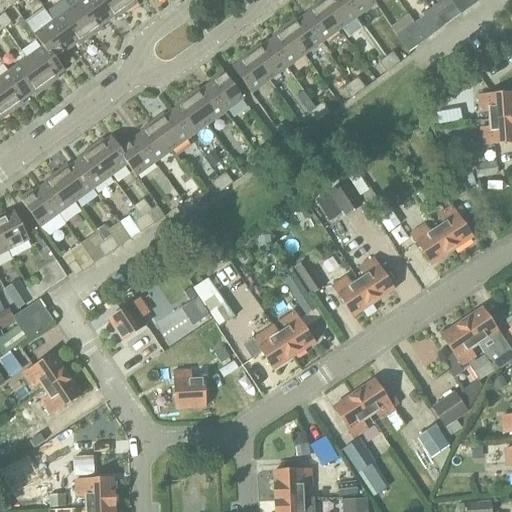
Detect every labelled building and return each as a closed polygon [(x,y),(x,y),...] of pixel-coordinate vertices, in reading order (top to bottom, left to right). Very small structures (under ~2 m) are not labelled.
[(106,23),(88,0),(84,0),(69,11),(89,39),(102,30),(100,28),(106,23)] [(125,13),(116,0),(88,0),(106,23),(112,19),(113,21),(125,13)] [(135,3),(138,0),(116,0),(125,13),(137,5),(135,3)] [(322,0),(317,4),(338,32),(355,20),(340,0),(322,0)] [(340,0),(355,20),(374,6),(370,0),(340,0)] [(448,0),(441,0),(428,9),(442,28),(460,16),(448,0)] [(448,0),(460,16),(477,3),(475,0),(448,0)] [(300,20),(319,45),(338,32),(317,4),(306,12),(308,14),(300,20)] [(421,17),(412,24),(425,41),(442,28),(428,9),(420,16),(421,17)] [(89,39),(69,11),(51,24),(70,49),(77,45),(78,46),(89,39)] [(11,25),(3,15),(0,17),(0,24),(4,30),(11,25)] [(407,53),(425,41),(412,24),(406,15),(389,28),(395,36),(407,53)] [(295,20),(283,29),(303,57),(319,45),(300,20),(296,22),(295,20)] [(70,49),(51,24),(33,37),(42,49),(56,62),(66,55),(65,53),(70,49)] [(267,44),(285,70),(303,57),(283,29),(271,37),(273,39),(267,44)] [(247,54),(268,82),(285,70),(267,44),(262,48),(260,45),(247,54)] [(56,62),(42,49),(26,60),(46,88),(57,80),(56,77),(63,72),(56,62)] [(238,65),(231,69),(250,95),(268,82),(247,54),(236,62),(238,65)] [(391,54),(385,59),(392,69),(399,64),(391,54)] [(385,74),(392,69),(385,59),(378,64),(385,74)] [(46,88),(26,60),(9,72),(27,98),(33,94),(34,96),(46,88)] [(27,98),(9,72),(0,78),(0,97),(11,113),(22,105),(21,103),(27,98)] [(242,101),(222,73),(210,82),(211,84),(205,88),(224,114),(242,101)] [(356,79),(349,84),(357,95),(364,90),(356,79)] [(350,100),(357,95),(349,84),(342,89),(350,100)] [(224,114),(205,88),(200,92),(198,90),(186,99),(206,127),(224,114)] [(488,122),(511,120),(511,95),(478,97),(479,113),(488,113),(488,122)] [(0,120),(11,113),(0,97),(0,120)] [(170,114),(189,140),(206,127),(186,99),(175,107),(176,109),(170,114)] [(315,110),(322,120),(329,115),(321,104),(315,110)] [(322,120),(315,110),(308,115),(315,125),(322,120)] [(163,115),(151,124),(171,152),(189,140),(170,114),(165,117),(163,115)] [(511,144),(511,120),(488,122),(489,129),(480,130),(481,146),(511,144)] [(134,139),(153,165),(171,152),(151,124),(139,132),(141,135),(134,139)] [(279,135),(286,146),(293,140),(286,130),(279,135)] [(126,166),(117,148),(110,138),(103,143),(101,141),(92,148),(112,176),(126,166)] [(153,165),(134,139),(129,143),(128,140),(117,148),(126,166),(135,178),(153,165)] [(80,160),(74,165),(92,190),(112,176),(92,148),(78,158),(80,160)] [(253,154),(260,164),(267,159),(259,149),(253,154)] [(260,164),(253,154),(246,159),(253,169),(260,164)] [(495,164),(475,166),(476,178),(497,176),(495,164)] [(54,175),(74,204),(92,190),(74,165),(68,168),(66,166),(54,175)] [(442,166),(433,172),(446,192),(455,186),(442,166)] [(224,174),(217,179),(225,190),(232,185),(224,174)] [(38,190),(57,216),(74,204),(54,175),(43,183),(45,185),(38,190)] [(225,190),(217,179),(210,184),(218,195),(225,190)] [(328,224),(340,216),(342,218),(359,206),(342,181),(312,202),(328,224)] [(19,200),(39,229),(57,216),(38,190),(33,194),(32,191),(19,200)] [(423,192),(416,197),(423,207),(430,203),(423,192)] [(189,199),(183,204),(190,215),(197,210),(189,199)] [(190,215),(183,204),(176,209),(183,220),(190,215)] [(398,226),(385,205),(374,212),(388,233),(398,226)] [(442,224),(435,229),(451,253),(471,239),(450,208),(437,217),(442,224)] [(0,236),(8,252),(28,242),(13,213),(6,217),(5,214),(0,216),(0,236)] [(147,229),(154,224),(147,214),(140,219),(147,229)] [(129,241),(140,234),(133,223),(128,217),(118,224),(129,241)] [(140,219),(133,223),(140,234),(147,229),(140,219)] [(111,238),(118,248),(129,241),(118,224),(107,231),(111,238)] [(451,253),(435,229),(428,233),(423,226),(410,235),(430,267),(451,253)] [(111,238),(104,242),(111,253),(118,248),(111,238)] [(104,258),(111,253),(104,242),(97,247),(104,258)] [(54,261),(46,267),(57,284),(66,279),(54,261)] [(293,269),(310,295),(322,287),(306,261),(293,269)] [(363,277),(357,281),(372,305),(393,292),(371,261),(358,269),(363,277)] [(73,278),(81,273),(74,262),(66,267),(73,278)] [(46,291),(57,284),(46,267),(37,273),(42,279),(39,280),(46,291)] [(372,305),(357,281),(350,286),(344,279),(331,288),(352,319),(372,305)] [(39,280),(32,285),(39,296),(46,291),(39,280)] [(32,285),(25,290),(32,301),(39,296),(32,285)] [(29,302),(19,288),(7,296),(16,310),(29,302)] [(150,293),(132,306),(107,322),(121,343),(132,335),(144,352),(176,331),(150,293)] [(305,293),(297,299),(308,316),(316,311),(305,293)] [(196,299),(186,305),(198,322),(207,316),(196,299)] [(12,319),(17,326),(17,327),(44,309),(38,301),(12,319)] [(44,309),(17,327),(26,340),(52,322),(44,309)] [(481,310),(461,323),(477,347),(484,342),(489,349),(502,341),(481,310)] [(277,334),(293,358),(313,345),(292,314),(279,323),(284,330),(277,334)] [(477,347),(461,323),(441,337),(451,354),(444,359),(452,370),(448,372),(452,378),(463,371),(461,368),(475,359),(470,351),(477,347)] [(0,356),(26,340),(17,327),(17,326),(0,337),(0,356)] [(265,332),(252,341),(243,347),(251,359),(260,353),(272,372),(293,358),(277,334),(270,339),(268,336),(265,332)] [(223,350),(213,355),(219,366),(229,360),(223,350)] [(43,392),(67,377),(54,356),(22,377),(31,390),(38,385),(43,392)] [(469,368),(478,382),(493,372),(484,358),(469,368)] [(189,372),(173,373),(175,411),(204,410),(202,380),(190,381),(189,372)] [(67,377),(43,392),(48,400),(41,404),(49,417),(80,397),(67,377)] [(373,382),(353,395),(368,419),(376,414),(380,422),(394,412),(373,382)] [(477,382),(458,395),(468,410),(481,388),(477,382)] [(453,394),(431,409),(444,429),(466,415),(453,394)] [(368,419),(353,395),(332,409),(353,440),(366,431),(361,423),(368,419)] [(511,434),(511,417),(501,418),(503,434),(511,434)] [(418,439),(431,460),(448,449),(434,428),(418,439)] [(358,442),(341,453),(356,476),(374,465),(358,442)] [(38,481),(26,456),(0,469),(0,496),(2,500),(38,481)] [(73,477),(87,476),(87,461),(73,462),(73,477)] [(273,502),(303,501),(302,489),(307,489),(310,488),(311,487),(311,472),(272,474),(273,502)] [(83,499),(84,511),(114,510),(112,481),(74,483),(74,499),(83,499)] [(355,482),(337,483),(338,496),(356,494),(355,482)] [(303,511),(303,501),(273,502),(273,511),(303,511)]
